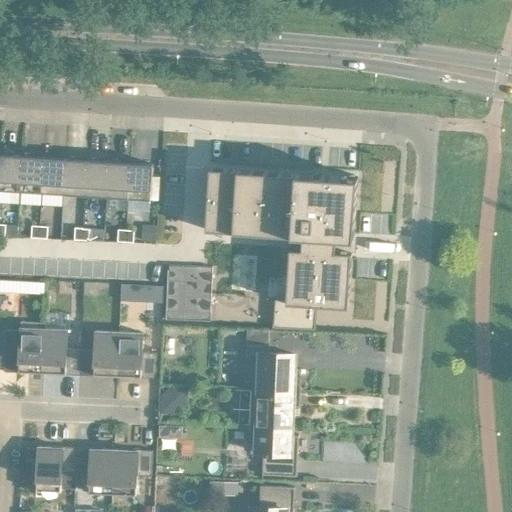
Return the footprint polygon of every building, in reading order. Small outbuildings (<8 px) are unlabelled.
[(0,190),(21,192),(23,155),(1,154),(0,162),(0,190)] [(42,193),(44,157),(23,155),(21,192),(42,193)] [(44,157),(42,193),(64,194),(66,158),(44,157)] [(64,194),(85,196),(88,160),(66,158),(64,194)] [(85,196),(107,197),(109,161),(88,160),(85,196)] [(107,197),(128,199),(131,162),(109,161),(107,197)] [(131,162),(128,199),(151,200),(153,164),(131,162)] [(209,167),(206,231),(293,236),(288,304),(350,309),(359,178),(209,167)] [(142,224),(141,240),(156,241),(157,225),(142,224)] [(39,238),(40,226),(32,226),(31,238),(39,238)] [(48,227),(40,226),(39,238),(47,239),(48,227)] [(82,240),(83,228),(75,227),(74,240),(82,240)] [(91,229),(83,228),(82,240),(90,241),(91,229)] [(117,242),(125,242),(126,230),(118,229),(117,242)] [(126,230),(125,242),(134,243),(134,231),(126,230)] [(169,265),(167,319),(210,320),(212,267),(209,267),(169,265)] [(0,279),(0,291),(8,292),(9,280),(0,279)] [(122,284),(121,300),(163,302),(163,285),(122,284)] [(4,371),(42,372),(44,335),(45,335),(45,329),(21,328),(20,337),(6,336),(4,371)] [(80,374),(118,376),(120,332),(96,331),(95,350),(81,349),(80,374)] [(120,332),(118,376),(156,377),(157,353),(142,352),(143,333),(120,332)] [(42,372),(80,374),(81,349),(67,349),(68,336),(45,335),(44,335),(42,372)] [(252,381),(252,389),(300,391),(301,369),(294,369),(295,354),(269,353),(269,346),(246,345),(245,381),(252,381)] [(169,386),(160,395),(161,409),(163,411),(185,388),(183,386),(169,386)] [(252,389),(250,426),(292,428),(293,406),(300,407),(300,391),(252,389)] [(292,428),(250,426),(249,445),(256,445),(256,453),(263,453),(262,475),(297,476),(297,460),(295,460),(295,454),(298,455),(298,436),(291,435),(292,428)] [(76,489),(77,473),(76,473),(77,448),(38,446),(37,490),(61,491),(61,488),(76,489)] [(89,493),(113,494),(114,450),(77,448),(76,473),(77,473),(90,473),(89,493)] [(114,450),(113,494),(136,495),(137,475),(152,476),(153,451),(114,450)] [(238,481),(204,481),(204,495),(238,495),(238,481)] [(293,511),(294,509),(291,509),(291,503),(294,503),(295,487),(261,485),(260,507),(252,507),(252,511),(293,511)]
